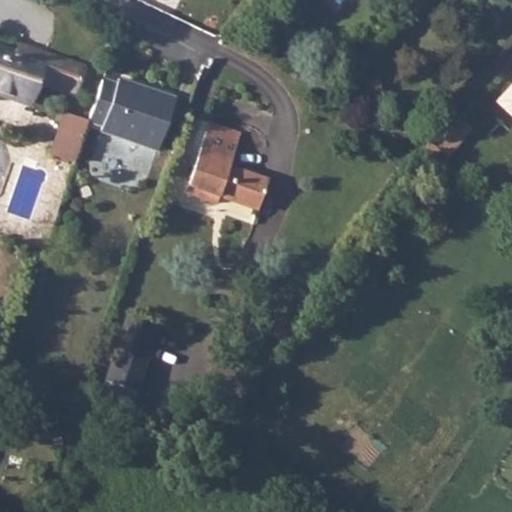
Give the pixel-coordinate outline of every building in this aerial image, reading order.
[(35,81),(77,94),(86,66),(20,45),(17,54),(0,48),(0,93),(28,102),(35,81)] [(90,114),(88,122),(102,126),(100,133),(157,152),(174,100),(118,80),(116,85),(103,81),(90,114)] [(90,114),(64,106),(51,146),(78,154),(88,122),(90,114)] [(222,196),(260,208),(269,179),(232,166),(242,132),(213,122),(189,192),(219,202),(222,196)] [(441,158),(456,135),(440,124),(425,148),(441,158)] [(112,384),(142,394),(162,329),(131,320),(112,384)]
